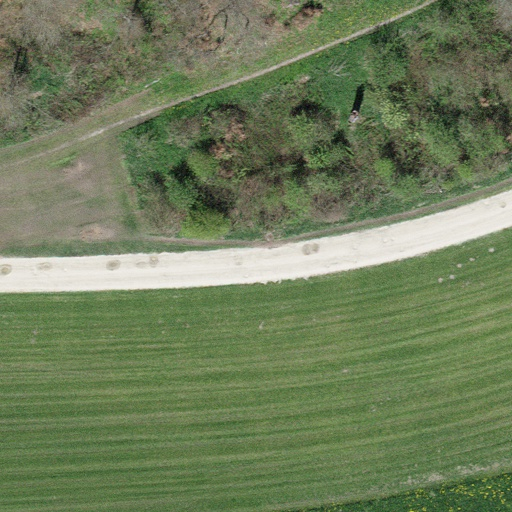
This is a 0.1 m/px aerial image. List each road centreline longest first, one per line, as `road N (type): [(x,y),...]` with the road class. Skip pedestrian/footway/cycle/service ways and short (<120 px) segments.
road 1 (track): [(511,210),(411,245),(279,266),(0,273)]
road 2 (track): [(511,467),(411,245)]
